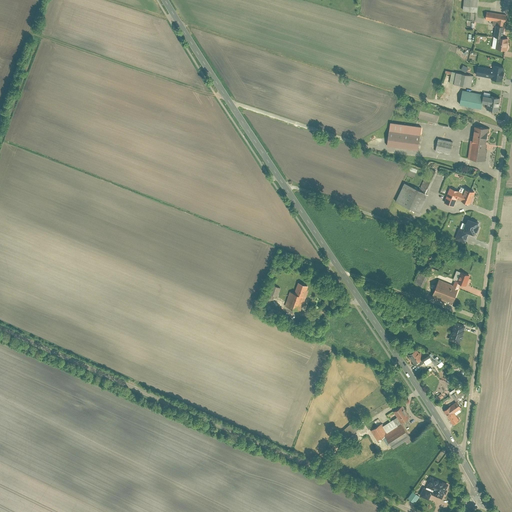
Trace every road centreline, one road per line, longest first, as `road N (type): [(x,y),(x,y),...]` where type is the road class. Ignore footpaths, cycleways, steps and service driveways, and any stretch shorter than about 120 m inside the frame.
road 1 (tertiary): [(161,0),(461,454)]
road 2 (unclassified): [(412,511),(0,326)]
road 3 (unclassified): [(461,454),(511,71)]
road 4 (track): [(435,101),(172,19)]
